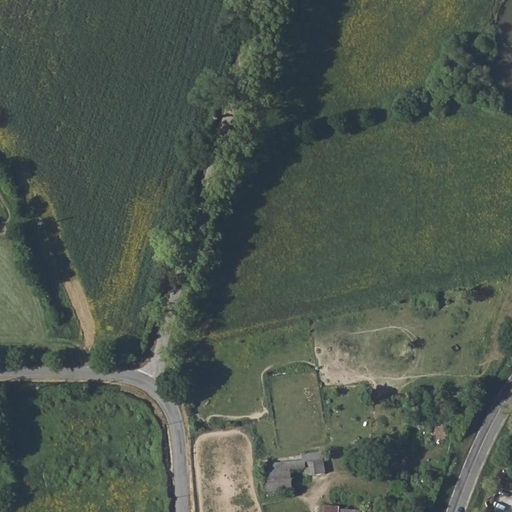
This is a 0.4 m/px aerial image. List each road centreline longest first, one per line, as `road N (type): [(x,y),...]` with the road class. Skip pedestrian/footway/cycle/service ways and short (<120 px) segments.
road 1 (unclassified): [(146,383),(260,0)]
road 2 (unclassified): [(0,372),(88,372),(146,383)]
road 3 (unclassified): [(146,383),(176,421),(182,511)]
road 4 (tertiary): [(511,386),(455,511)]
